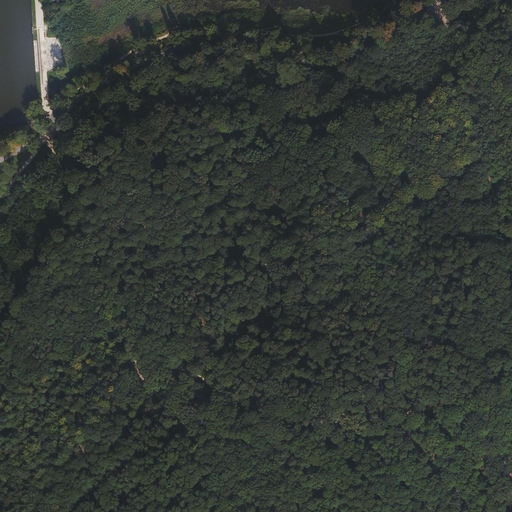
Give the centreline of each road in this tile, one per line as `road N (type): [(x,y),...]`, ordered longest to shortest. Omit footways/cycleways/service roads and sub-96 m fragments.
road 1 (track): [(0,387),(107,286),(163,266),(271,262),(377,235),(511,130)]
road 2 (track): [(511,364),(394,417),(336,419),(277,415),(181,369),(156,367),(121,394),(35,511)]
road 3 (track): [(511,466),(158,55)]
road 4 (track): [(256,511),(141,375),(48,130)]
road 5 (track): [(48,130),(65,109),(161,54),(215,41),(322,62),(348,59),(421,16),(447,11)]
road 6 (track): [(447,11),(511,264)]
road 7 (track): [(9,382),(121,324),(173,338),(181,369)]
